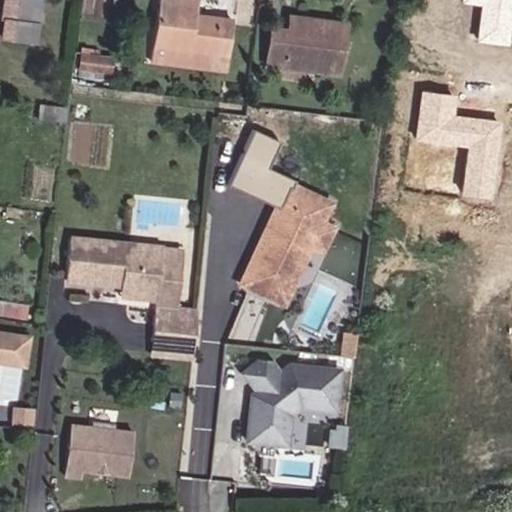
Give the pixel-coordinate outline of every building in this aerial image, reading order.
[(0,0),(0,38),(24,41),(29,0),(0,0)] [(192,2),(169,0),(157,0),(152,50),(226,58),(230,22),(190,18),(192,2)] [(507,46),(511,0),(457,0),(457,4),(477,6),(473,43),(507,46)] [(346,33),(296,28),(295,40),(272,37),(268,71),(341,79),(346,33)] [(80,67),(111,70),(113,49),(81,46),(80,67)] [(226,58),(152,50),(150,65),(224,73),(226,58)] [(455,95),(419,91),(413,138),(465,144),(460,195),(489,199),(498,119),(453,114),(455,95)] [(27,127),(48,131),(50,114),(29,111),(27,127)] [(248,143),(239,151),(261,161),(262,149),(248,143)] [(261,161),(239,151),(224,185),(246,194),(261,161)] [(246,194),(224,185),(222,199),(235,204),(246,194)] [(291,265),(299,195),(285,189),(275,210),(269,210),(257,236),(257,245),(254,250),(249,251),(243,263),(245,269),(237,284),(241,291),(271,305),(280,304),(287,289),(285,280),(291,265)] [(304,218),(312,200),(299,195),(291,265),(297,252),(305,250),(313,254),(321,252),(330,230),(319,224),(304,218)] [(327,206),(312,200),(304,218),(319,224),(327,206)] [(171,317),(176,272),(156,269),(157,256),(158,252),(64,242),(59,285),(115,291),(113,302),(151,306),(147,348),(188,352),(190,334),(169,332),(171,317)] [(156,269),(176,272),(177,258),(157,256),(156,269)] [(0,318),(24,319),(24,307),(0,305),(0,318)] [(190,334),(191,319),(171,317),(169,332),(190,334)] [(0,367),(19,371),(24,344),(0,340),(0,367)] [(186,365),(188,352),(147,348),(145,361),(186,365)] [(285,449),(290,409),(333,415),(338,375),(288,369),(278,377),(270,367),(256,365),(242,376),(256,394),(251,398),(255,403),(254,413),(248,417),(245,444),(285,449)] [(112,484),(117,436),(67,431),(60,484),(78,486),(79,480),(112,484)] [(128,438),(117,436),(112,484),(123,485),(128,438)]
